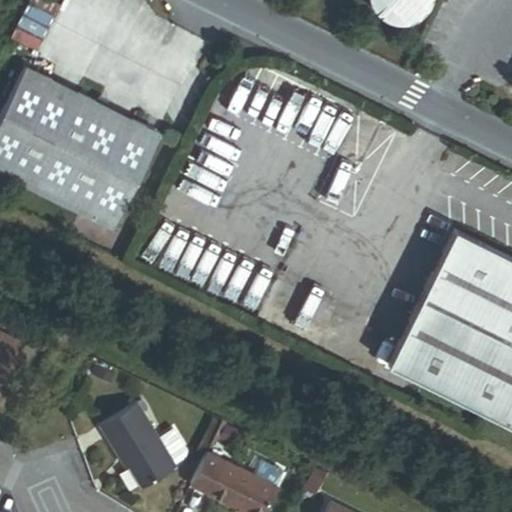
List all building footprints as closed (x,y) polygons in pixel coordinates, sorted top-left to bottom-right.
[(53,0),(25,0),(15,23),(42,36),(58,2),(53,0)] [(368,0),(370,3),(373,8),(378,13),(380,15),(384,17),(388,19),(394,21),(401,21),(410,19),(413,18),(418,15),(421,13),(425,8),(428,3),(429,0),(368,0)] [(157,132),(22,67),(0,111),(0,172),(111,227),(157,132)] [(511,259),(451,229),(384,363),(511,426),(511,259)] [(295,272),(283,299),(311,312),(323,285),(295,272)] [(21,343),(0,332),(0,381),(1,382),(21,343)] [(184,454),(171,433),(156,442),(134,406),(100,427),(124,466),(128,465),(141,488),(172,469),(171,467),(182,460),(184,454)] [(218,439),(224,425),(219,423),(212,436),(218,439)] [(236,431),(224,425),(218,439),(229,445),(236,431)] [(260,511),(273,486),(204,452),(189,483),(239,507),(243,509),(241,511),(260,511)] [(324,473),(313,468),(306,481),(317,487),(324,473)] [(348,511),(329,502),(323,511),(348,511)]
